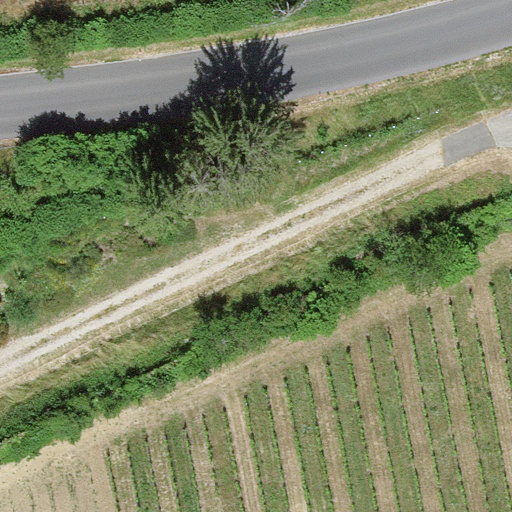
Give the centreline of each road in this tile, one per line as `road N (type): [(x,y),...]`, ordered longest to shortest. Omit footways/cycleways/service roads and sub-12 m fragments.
road 1 (track): [(0,364),(511,124)]
road 2 (tertiary): [(511,21),(327,67),(0,115)]
